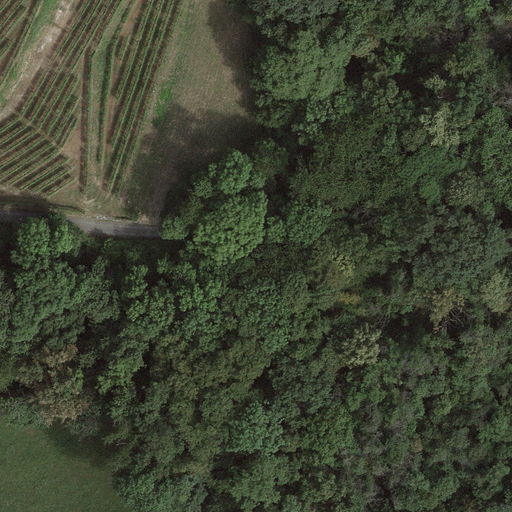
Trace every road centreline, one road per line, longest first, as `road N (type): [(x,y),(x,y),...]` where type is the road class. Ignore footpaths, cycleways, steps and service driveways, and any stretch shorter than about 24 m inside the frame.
road 1 (track): [(181,230),(355,107),(511,27)]
road 2 (residential): [(0,218),(181,230)]
